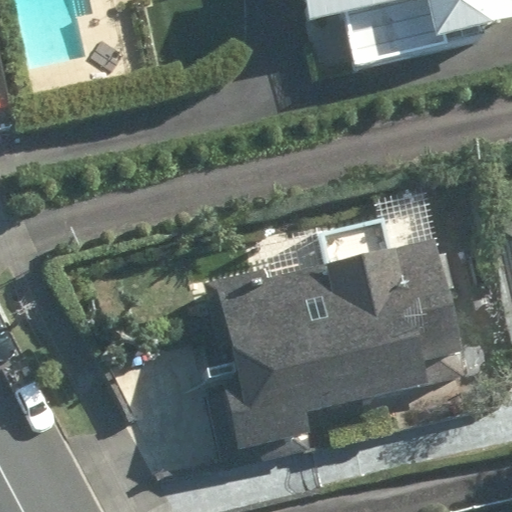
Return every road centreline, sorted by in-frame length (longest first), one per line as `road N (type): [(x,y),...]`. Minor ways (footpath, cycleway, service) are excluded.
road 1 (unknown): [(0,176),(511,59)]
road 2 (unknown): [(147,511),(343,455),(511,421)]
